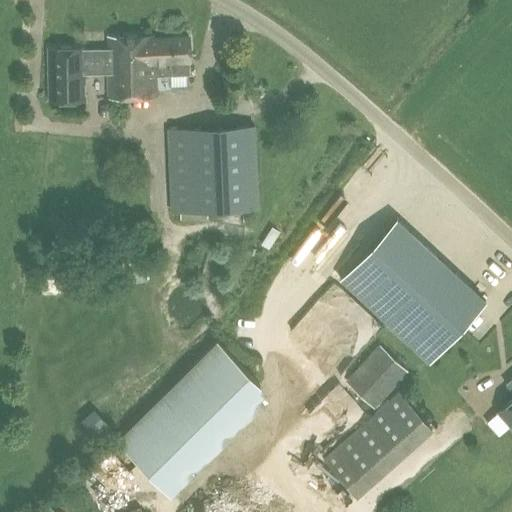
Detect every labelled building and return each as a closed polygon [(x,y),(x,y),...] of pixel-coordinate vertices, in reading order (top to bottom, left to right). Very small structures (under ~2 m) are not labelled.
[(107,36),(109,97),(155,96),(155,75),(190,73),(188,35),(153,37),(153,35),(107,36)] [(84,73),(108,73),(107,49),(84,49),(84,47),(48,47),(49,100),(85,100),(84,73)] [(167,129),(171,211),(192,210),(258,207),(254,125),(188,128),(167,129)] [(42,222),(67,239),(75,227),(49,210),(42,222)] [(395,217),(338,279),(426,360),(484,298),(395,217)] [(311,245),(328,232),(321,225),(305,237),(311,245)] [(336,278),(292,325),(303,335),(346,288),(336,278)] [(116,438),(171,495),(273,395),(218,338),(116,438)] [(347,380),(375,407),(408,369),(380,342),(347,380)] [(511,376),(510,378),(511,379),(511,397),(502,407),(511,417),(511,421),(510,424),(511,425),(511,376)] [(357,427),(320,388),(294,413),(331,452),(357,427)] [(325,458),(357,495),(433,427),(400,391),(325,458)] [(94,408),(82,419),(99,439),(111,429),(94,408)] [(124,511),(134,500),(126,492),(115,504),(124,511)]
